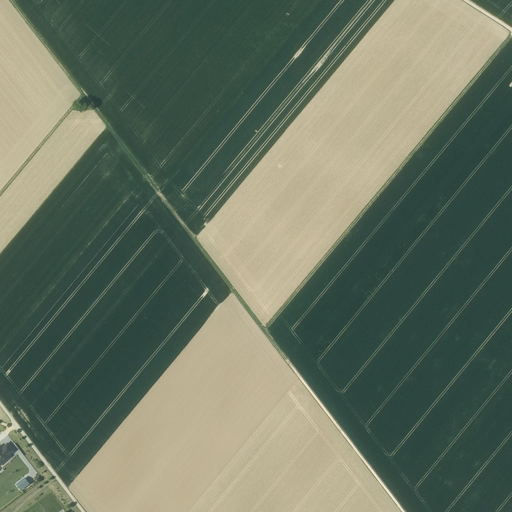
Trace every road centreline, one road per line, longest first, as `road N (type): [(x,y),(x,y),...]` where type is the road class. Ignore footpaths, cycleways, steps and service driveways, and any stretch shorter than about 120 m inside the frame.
road 1 (track): [(265,332),(9,0)]
road 2 (track): [(265,332),(511,33)]
road 3 (track): [(405,511),(265,332)]
road 4 (track): [(0,402),(83,511)]
road 5 (track): [(0,194),(82,95)]
